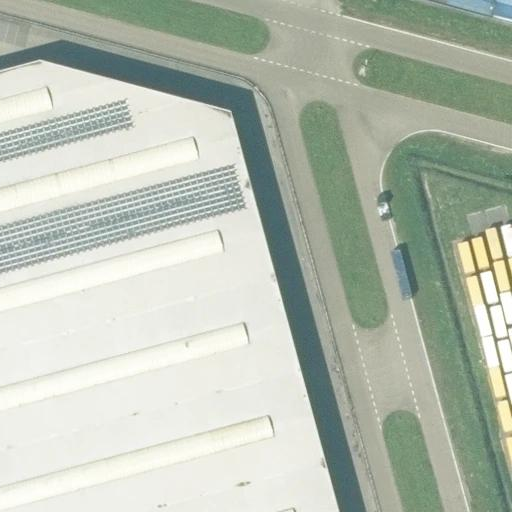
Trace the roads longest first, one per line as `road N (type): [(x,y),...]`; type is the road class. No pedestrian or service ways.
road 1 (unclassified): [(278,83),(360,387)]
road 2 (unclassified): [(0,5),(278,83)]
road 3 (unclassified): [(418,369),(361,160),(366,106)]
road 4 (unclassified): [(511,77),(317,26)]
road 5 (unclassified): [(366,106),(511,145)]
road 6 (unclassified): [(456,511),(418,369)]
road 7 (unclassified): [(360,387),(394,511)]
